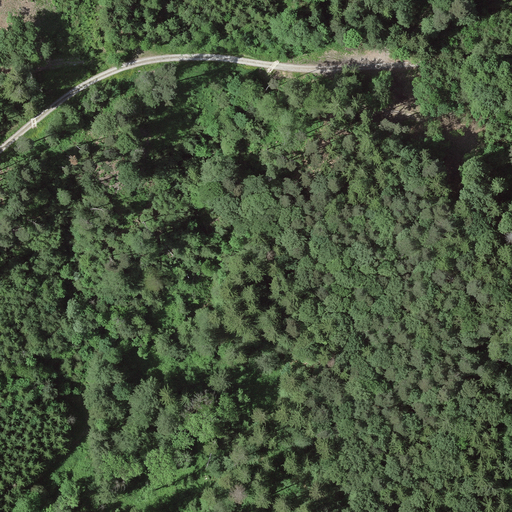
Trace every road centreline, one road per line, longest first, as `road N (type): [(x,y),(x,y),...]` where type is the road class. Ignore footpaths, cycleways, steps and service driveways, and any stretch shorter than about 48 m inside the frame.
road 1 (track): [(511,61),(324,69),(222,58),(137,62),(89,81),(0,151)]
road 2 (track): [(0,407),(68,396),(88,414),(76,440),(8,511)]
